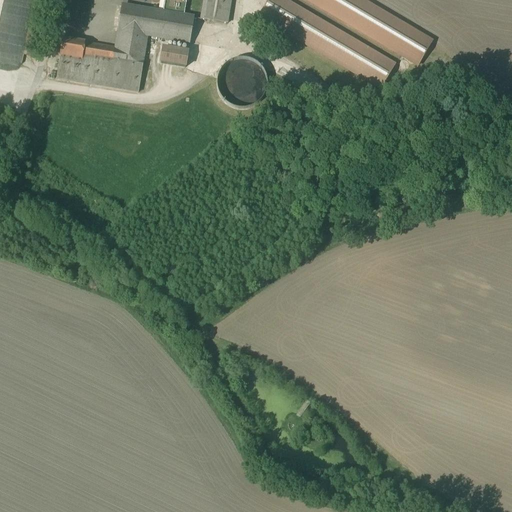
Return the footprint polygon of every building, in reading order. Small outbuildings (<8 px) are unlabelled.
[(80,0),(61,0),(57,29),(75,32),(80,0)] [(186,0),(165,0),(166,1),(167,1),(165,15),(180,17),(182,3),(186,4),(186,0)] [(219,0),(204,0),(201,21),(216,23),(219,0)] [(230,0),(219,0),(216,23),(227,25),(230,0)] [(394,67),(279,0),(269,0),(259,19),(381,90),(394,67)] [(431,43),(357,0),(303,0),(418,67),(431,43)] [(165,15),(122,8),(118,32),(115,49),(112,66),(112,67),(141,71),(147,37),(189,44),(193,20),(180,17),(165,15)] [(115,49),(85,44),(62,40),(60,58),(82,61),(112,66),(115,49)] [(184,54),(156,48),(153,65),(180,70),(184,54)] [(112,66),(82,61),(60,58),(56,80),(138,94),(142,72),(141,72),(141,71),(112,67),(112,66)] [(277,90),(278,83),(276,75),(272,69),(266,65),(258,63),(250,65),(244,69),(240,76),(239,83),(240,91),(245,97),(251,101),(259,103),(266,101),(273,97),(277,90)] [(310,98),(292,88),(287,99),(305,108),(310,98)]
